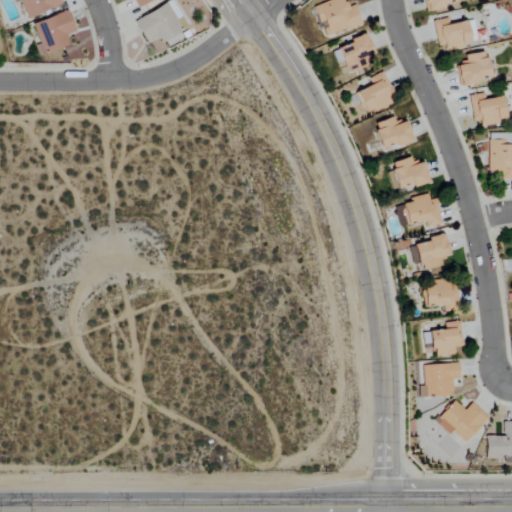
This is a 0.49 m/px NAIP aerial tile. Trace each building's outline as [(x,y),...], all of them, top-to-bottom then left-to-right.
[(12,0),(13,3),(20,0),(27,18),(61,5),(59,0),(12,0)] [(131,0),(135,8),(150,0),(131,0)] [(170,0),(133,21),(144,42),(156,35),(160,42),(186,28),(171,0),(170,0)] [(324,37),(360,25),(354,5),(346,8),(343,0),(330,0),(314,6),(324,37)] [(423,0),(426,10),(465,1),(464,0),(423,0)] [(31,25),(39,44),(34,45),(39,57),(68,45),(65,35),(75,31),(67,10),(31,25)] [(444,51),(470,46),(466,21),(447,24),(446,18),(432,21),(436,47),(443,46),(444,51)] [(463,55),(464,62),(455,64),(459,85),(489,80),(484,51),(463,55)] [(396,100),(381,72),(367,79),(370,85),(354,93),(366,115),(396,100)] [(479,127),(495,124),(495,119),(506,117),(501,96),(484,99),(483,93),(467,96),(472,122),(478,120),(479,127)] [(372,124),(382,151),(412,140),(405,121),(395,125),(392,117),(372,124)] [(487,172),(500,172),(500,179),(511,179),(511,141),(510,141),(510,134),(487,134),(487,172)] [(429,181),(423,162),(412,165),(409,157),(390,163),(393,170),(386,172),(393,193),(429,181)] [(426,228),(441,224),(435,199),(428,200),(426,195),(401,201),(407,225),(424,221),(426,228)] [(406,225),(401,205),(393,207),(399,227),(406,225)] [(419,271),(441,266),(439,260),(450,257),(445,235),(413,242),(419,271)] [(443,312),(457,312),(456,281),(423,282),(423,307),(442,307),(443,312)] [(459,321),(443,323),(443,329),(429,331),(432,357),(453,355),(453,348),(462,347),(459,321)] [(419,398),(451,396),(451,380),(458,379),(458,364),(422,365),(422,386),(418,387),(419,398)] [(487,418),(470,403),(463,411),(453,401),(433,422),(448,435),(451,432),(464,443),(487,418)] [(485,437),(485,458),(511,458),(511,422),(501,422),(502,437),(485,437)]
